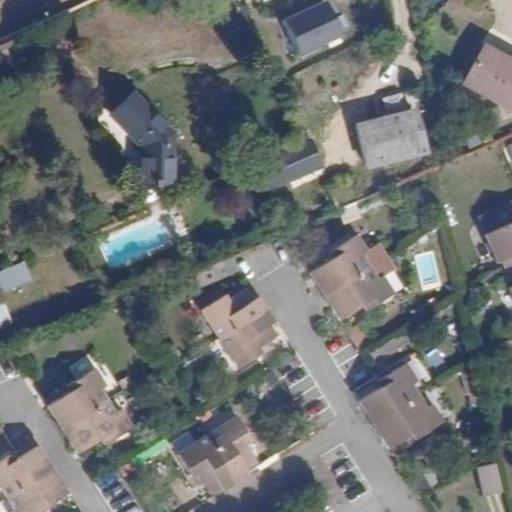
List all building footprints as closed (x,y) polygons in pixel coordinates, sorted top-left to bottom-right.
[(340,36),(326,3),(278,23),(291,56),(340,36)] [(510,109),(511,104),(511,68),(480,50),(462,83),(510,109)] [(129,141),(127,181),(156,182),(160,132),(121,90),(101,111),(129,141)] [(353,129),(361,167),(419,154),(411,115),(353,129)] [(309,159),(302,143),(280,153),(286,168),(309,159)] [(511,197),(474,216),(491,258),(496,256),(500,267),(501,270),(508,267),(511,276),(502,280),(511,303),(511,197)] [(312,276),(340,322),(365,307),(368,312),(395,295),(384,279),(378,283),(363,260),(369,255),(359,239),(332,255),(335,260),(312,276)] [(0,274),(0,332),(11,328),(0,301),(0,296),(13,291),(5,272),(0,274)] [(237,375),(252,366),(248,360),(259,353),(282,338),(260,303),(255,307),(247,296),(219,313),(215,307),(208,312),(227,342),(223,344),(230,355),(226,358),(237,375)] [(78,312),(82,319),(88,316),(84,309),(78,312)] [(248,360),(252,366),(263,359),(259,353),(248,360)] [(362,402),(389,447),(414,432),(418,438),(444,421),(434,406),(429,409),(412,384),(418,380),(407,364),(381,379),(385,386),(362,402)] [(106,369),(91,379),(95,385),(83,393),(59,407),(87,452),(110,438),(123,430),(127,436),(141,427),(132,412),(127,415),(111,389),(116,386),(106,369)] [(95,385),(91,379),(79,386),(83,393),(95,385)] [(0,434),(10,428),(0,412),(0,434)] [(224,486),(228,492),(251,476),(248,471),(259,464),(247,446),(253,442),(240,421),(183,456),(196,477),(202,474),(213,492),(224,486)] [(114,444),(127,436),(123,430),(110,438),(114,444)] [(44,511),(52,507),(76,491),(48,447),(25,462),(14,469),(10,463),(0,468),(0,480),(5,488),(10,485),(18,498),(26,510),(23,511),(44,511)] [(497,454),(484,463),(489,481),(503,477),(497,454)] [(21,456),(10,463),(14,469),(25,462),(21,456)]
